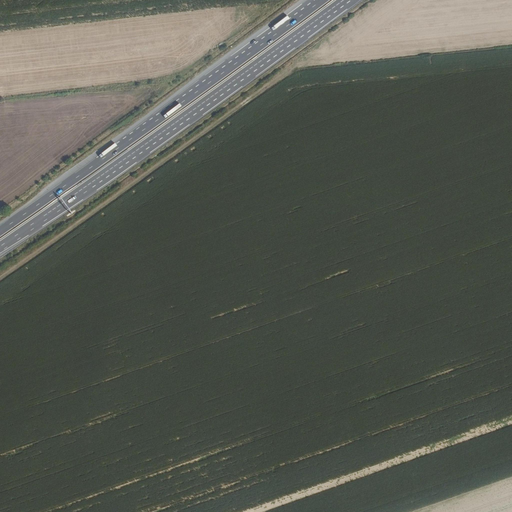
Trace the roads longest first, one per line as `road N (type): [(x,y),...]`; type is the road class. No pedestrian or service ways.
road 1 (trunk): [(0,247),(346,0)]
road 2 (trunk): [(317,0),(0,230)]
